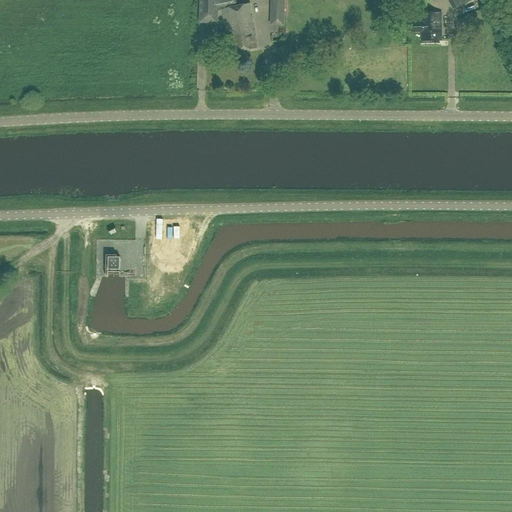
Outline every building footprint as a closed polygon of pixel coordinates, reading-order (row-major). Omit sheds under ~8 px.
[(234,0),(199,0),(199,22),(217,23),(217,11),(222,10),(228,40),(230,40),(233,52),(256,47),(254,37),(255,36),(249,4),(235,7),(234,0)] [(283,0),(270,0),(270,25),(283,25),(283,0)] [(448,0),(453,10),(472,0),(448,0)] [(441,12),(422,12),(422,39),(441,39),(441,12)] [(119,257),(108,257),(108,269),(119,269),(119,257)]
